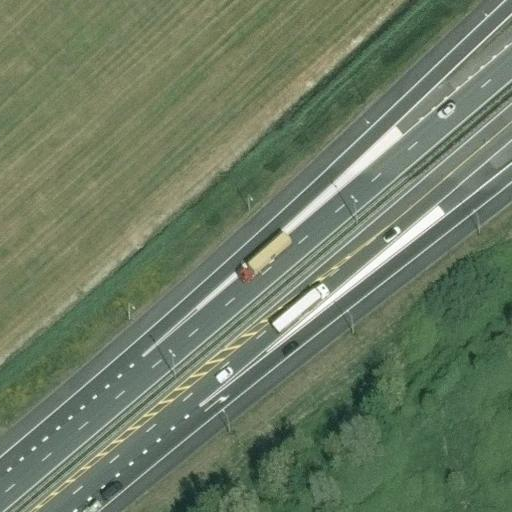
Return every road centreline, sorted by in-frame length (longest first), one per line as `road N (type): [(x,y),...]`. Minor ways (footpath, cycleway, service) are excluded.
road 1 (motorway): [(511,11),(321,177),(39,463)]
road 2 (motorway): [(511,63),(39,463)]
road 3 (motorway): [(52,511),(511,123)]
road 4 (motorway): [(118,511),(511,191)]
